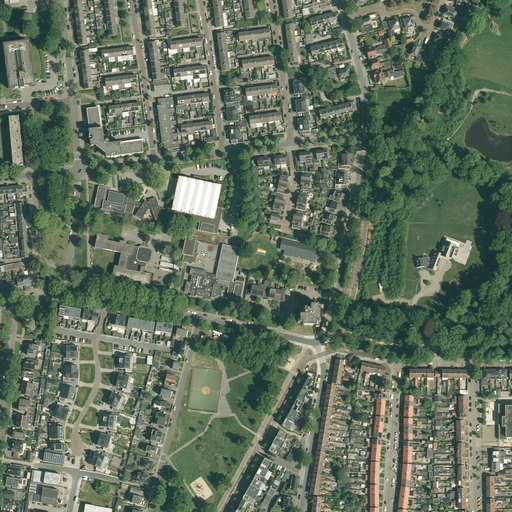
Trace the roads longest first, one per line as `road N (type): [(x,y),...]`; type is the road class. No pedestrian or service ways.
road 1 (unclassified): [(150,511),(198,318)]
road 2 (residential): [(107,299),(95,336),(95,392),(77,425),(77,473)]
road 3 (tertiary): [(300,511),(323,374),(316,342)]
road 4 (unclassified): [(154,162),(130,0)]
road 5 (unclassified): [(223,153),(199,0)]
road 6 (residential): [(346,245),(283,231),(294,178),(290,144)]
road 7 (unclassified): [(387,511),(396,361)]
road 8 (unclassified): [(475,511),(472,362)]
road 9 (residential): [(290,144),(270,0)]
road 10 (tertiary): [(364,137),(365,97),(345,17)]
road 11 (tertiary): [(316,342),(198,318)]
